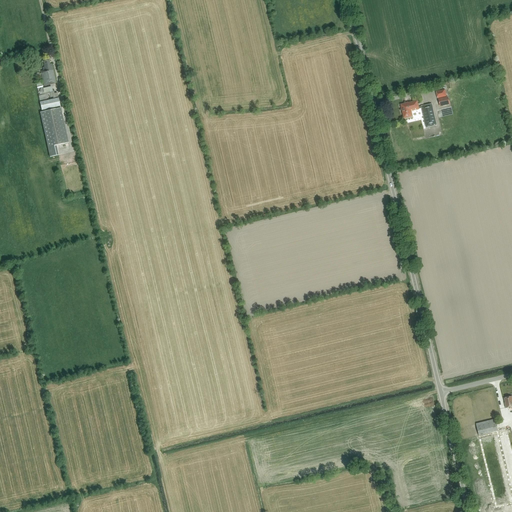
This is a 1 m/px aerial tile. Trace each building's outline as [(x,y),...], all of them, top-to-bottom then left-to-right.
[(49,60),(43,61),(45,67),(43,68),(43,71),(41,71),(44,86),(56,83),(51,64),(50,65),(49,60)] [(43,88),(42,81),(35,82),(42,110),(60,106),(57,93),(55,93),(54,91),(53,91),(52,86),(43,88)] [(438,99),(440,107),(450,105),(448,96),(447,97),(445,89),(436,92),(438,99)] [(427,128),(437,126),(432,104),(421,106),(421,107),(418,108),(417,102),(401,105),(404,119),(412,117),(411,111),(422,109),(427,128)] [(40,113),(50,157),(58,155),(56,145),(68,143),(61,108),(40,113)] [(495,419),(476,424),(479,435),(498,431),(495,419)] [(480,440),(498,511),(511,507),(511,491),(499,441),(502,441),(501,435),(480,440)]
